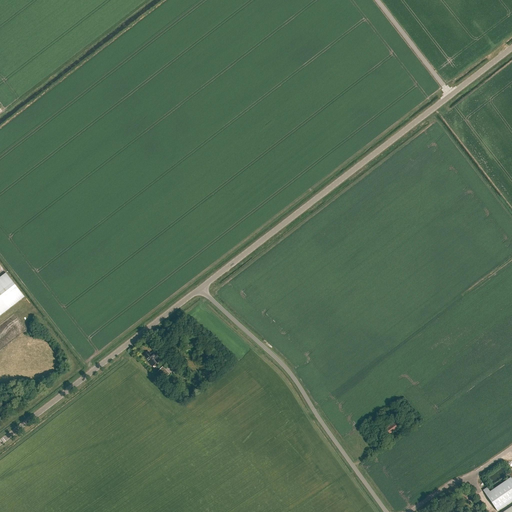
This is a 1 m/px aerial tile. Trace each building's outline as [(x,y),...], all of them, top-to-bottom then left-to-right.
[(0,277),(0,316),(24,297),(6,273),(0,277)] [(153,366),(160,361),(160,359),(154,351),(150,354),(149,352),(144,356),(149,363),(150,362),(153,366)] [(163,367),(162,368),(158,372),(157,373),(163,379),(164,378),(168,375),(169,373),(163,367)] [(399,428),(395,421),(384,429),(389,435),(393,432),(399,428)] [(483,490),(497,511),(511,500),(511,479),(510,477),(489,491),(487,488),(483,490)]
